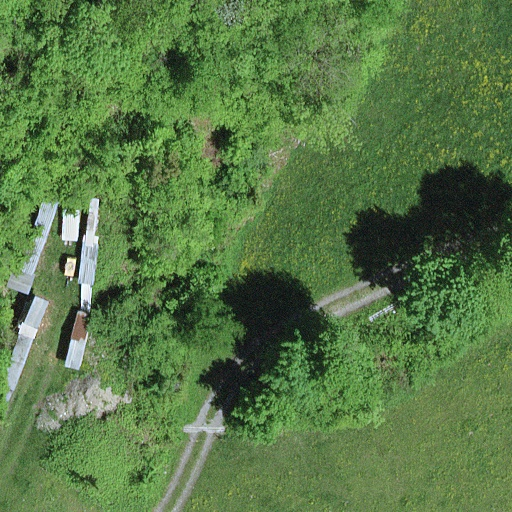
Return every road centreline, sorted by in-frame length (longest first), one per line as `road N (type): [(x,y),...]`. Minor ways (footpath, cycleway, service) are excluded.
road 1 (track): [(176,511),(233,359),(511,242)]
road 2 (track): [(0,462),(32,421),(83,286)]
